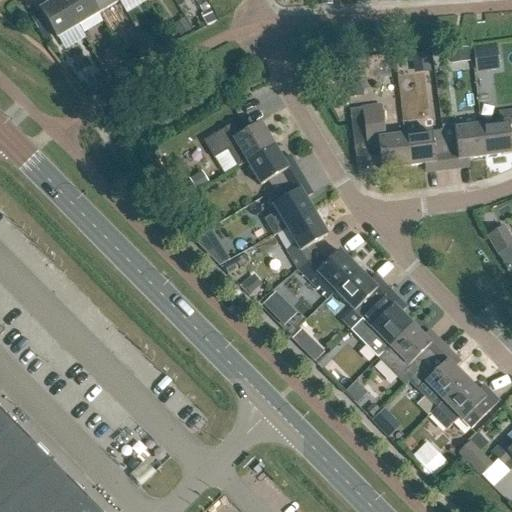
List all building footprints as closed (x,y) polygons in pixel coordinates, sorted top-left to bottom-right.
[(55,42),(77,29),(60,0),(48,0),(51,4),(38,12),(55,42)] [(77,29),(98,17),(87,0),(60,0),(77,29)] [(87,0),(98,17),(118,5),(115,0),(87,0)] [(206,28),(216,23),(211,14),(201,19),(206,28)] [(37,31),(44,26),(37,15),(30,20),(37,31)] [(179,38),(190,32),(183,20),(172,27),(179,38)] [(130,43),(139,37),(132,27),(124,33),(130,43)] [(160,50),(171,45),(165,35),(155,40),(160,50)] [(497,49),(472,52),(474,66),(499,63),(497,49)] [(467,50),(449,52),(451,67),(469,65),(467,50)] [(414,75),(430,73),(428,55),(412,57),(414,75)] [(348,100),(363,98),(361,85),(346,88),(348,100)] [(381,172),(408,168),(404,137),(385,139),(381,107),(361,109),(367,157),(379,155),(381,172)] [(509,139),(511,138),(511,112),(498,114),(499,125),(480,127),(484,159),(511,155),(509,139)] [(273,148),(259,124),(245,133),(239,123),(203,144),(212,160),(226,152),(235,168),(245,162),(246,164),(273,148)] [(453,126),(441,128),(442,132),(447,172),(469,169),(468,161),(484,159),(480,127),(453,130),(453,126)] [(442,132),(404,137),(408,168),(424,166),(425,175),(447,172),(442,132)] [(281,162),(273,148),(246,164),(260,187),(268,183),(274,192),(300,177),(289,157),(281,162)] [(196,193),(208,185),(201,173),(188,181),(196,193)] [(274,192),(266,197),(285,230),(313,214),(304,200),(312,196),(300,177),(274,192)] [(327,237),(313,214),(285,230),(295,247),(286,252),(298,271),(318,255),(312,246),(327,237)] [(210,230),(192,241),(205,253),(219,245),(210,230)] [(495,257),(511,246),(502,230),(485,240),(495,257)] [(318,255),(298,271),(314,288),(316,290),(318,288),(324,294),(322,296),(327,302),(334,294),(357,271),(338,252),(326,264),(318,255)] [(239,269),(249,264),(244,256),(223,267),(227,275),(236,271),(234,266),(237,265),(239,269)] [(368,283),(357,271),(334,294),(362,321),(390,293),(374,277),(368,283)] [(256,302),(272,323),(310,294),(294,273),(256,302)] [(250,296),(261,287),(253,277),(242,285),(250,296)] [(406,309),(390,293),(362,321),(389,349),(411,327),(400,315),(406,309)] [(291,335),(300,324),(290,315),(281,326),(291,335)] [(408,384),(444,348),(428,332),(422,338),(411,327),(389,349),(378,360),(405,387),(408,384)] [(444,348),(408,384),(435,410),(442,403),(464,381),(454,370),(460,364),(444,348)] [(435,410),(429,416),(445,432),(458,419),(470,431),(499,403),(483,387),(477,393),(464,381),(442,403),(435,410)] [(374,405),(367,412),(373,418),(380,411),(374,405)] [(0,511),(49,463),(0,413),(0,511)] [(381,414),(372,423),(383,434),(392,425),(381,414)] [(511,447),(505,441),(491,455),(509,473),(511,470),(511,447)] [(435,480),(448,465),(425,444),(412,458),(435,480)] [(458,455),(469,466),(480,455),(469,444),(458,455)] [(492,467),(480,455),(469,466),(480,478),(492,467)] [(0,511),(97,511),(49,463),(0,511)]
